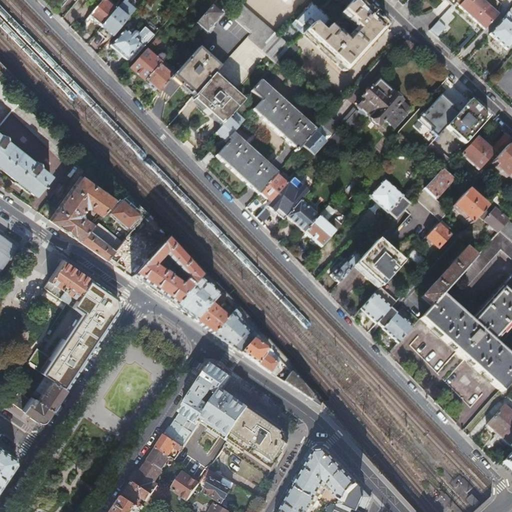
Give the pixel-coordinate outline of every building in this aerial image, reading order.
[(101,0),(88,16),(100,26),(114,10),(104,1),(104,0),(101,0)] [(305,31),(302,34),(342,71),(346,71),(386,27),(386,24),(361,0),(352,0),(346,8),(341,13),(353,25),(353,27),(356,29),(345,41),(336,33),(337,32),(330,25),(323,32),(320,29),(313,24),(309,25),(305,31)] [(482,27),(495,12),(481,0),(456,0),(455,2),(459,5),(459,6),(482,27)] [(76,19),(83,8),(74,3),(67,13),(76,19)] [(240,3),(229,15),(250,34),(247,37),(261,50),(275,35),(240,3)] [(222,14),(212,4),(199,19),(191,28),(197,33),(201,28),(206,32),(222,14)] [(300,27),(305,31),(309,25),(313,24),(320,29),(328,20),(310,4),(293,21),(300,27)] [(116,8),(114,10),(100,26),(112,36),(127,18),(116,8)] [(438,38),(457,15),(449,8),(430,31),(438,38)] [(498,15),(495,12),(482,27),(484,29),(498,15)] [(507,50),(511,44),(511,25),(509,23),(510,22),(511,15),(507,12),(504,18),(490,34),(507,50)] [(110,45),(129,62),(154,35),(144,27),(138,34),(137,32),(135,30),(133,31),(130,34),(124,29),(110,45)] [(292,44),(275,63),(281,68),(298,49),(292,44)] [(176,72),(172,76),(195,95),(212,76),(220,67),(197,48),(176,72)] [(145,49),(128,68),(143,81),(162,61),(165,57),(163,54),(160,53),(156,56),(154,57),(145,49)] [(162,61),(143,81),(157,93),(172,76),(176,72),(165,62),(163,63),(162,61)] [(195,95),(193,98),(222,124),(227,118),(241,102),(212,76),(195,95)] [(18,100),(20,98),(0,81),(0,100),(11,109),(18,100)] [(315,131),(259,81),(250,91),(251,92),(260,100),(257,105),(252,111),(297,151),(303,145),(314,132),(315,131)] [(394,128),(411,110),(379,81),(372,88),(371,87),(362,97),(364,100),(357,107),(370,118),(371,120),(375,124),(378,125),(379,126),(385,120),(394,128)] [(170,96),(177,87),(172,83),(165,92),(170,96)] [(251,92),(247,96),(257,105),(260,100),(251,92)] [(461,105),(447,92),(433,108),(435,110),(446,121),(461,105)] [(70,151),(18,100),(11,109),(10,111),(62,161),(70,151)] [(475,104),(470,100),(444,128),(463,144),(488,117),(482,112),(480,113),(473,106),(475,104)] [(482,112),(475,104),(473,106),(480,113),(482,112)] [(338,124),(329,116),(320,125),(332,135),(336,132),(337,133),(342,128),(347,133),(354,126),(353,125),(362,116),(353,108),(338,124)] [(222,124),(214,133),(226,144),(229,141),(227,139),(231,134),(231,135),(242,122),(238,118),(233,123),(227,118),(222,124)] [(320,125),(315,131),(314,132),(303,145),(314,155),(326,142),(332,135),(320,125)] [(425,148),(407,132),(402,137),(420,154),(425,148)] [(348,144),(337,133),(331,141),(342,151),(348,144)] [(511,139),(505,133),(492,149),(498,155),(507,146),(511,139)] [(0,168),(34,195),(42,186),(43,187),(45,185),(43,184),(50,176),(38,166),(39,165),(38,164),(38,163),(37,162),(36,162),(35,161),(34,161),(33,162),(5,139),(5,138),(5,137),(5,136),(4,136),(4,135),(3,134),(2,134),(1,134),(0,134),(0,168)] [(229,141),(226,144),(214,156),(258,194),(276,174),(242,144),(243,142),(240,140),(239,141),(231,135),(231,134),(227,139),(229,141)] [(475,138),(460,154),(478,170),(493,154),(475,138)] [(430,143),(425,148),(420,154),(439,171),(441,170),(449,160),(430,143)] [(511,150),(507,146),(498,155),(491,163),(495,166),(494,168),(505,178),(507,177),(509,179),(507,182),(508,183),(511,179),(511,150)] [(208,152),(200,161),(205,166),(214,157),(208,152)] [(441,170),(439,171),(423,189),(435,199),(436,199),(452,180),(441,170)] [(477,179),(475,180),(480,184),(487,177),(482,173),(477,179)] [(258,194),(246,208),(256,218),(264,210),(259,205),(266,199),(270,203),(287,184),(276,174),(258,194)] [(467,183),(471,186),(475,180),(477,179),(473,176),(467,183)] [(99,215),(113,199),(80,177),(49,220),(63,230),(77,240),(87,229),(91,224),(81,217),(80,213),(85,207),(88,207),(99,215)] [(293,178),(287,184),(302,198),(308,192),(293,178)] [(395,219),(409,204),(401,197),(401,196),(383,179),(368,196),(386,213),(387,212),(395,219)] [(302,198),(287,184),(270,203),(286,216),(299,201),(302,198)] [(492,195),(495,198),(499,194),(502,190),(499,187),(492,195)] [(435,199),(423,189),(423,188),(414,198),(439,221),(440,220),(449,211),(448,210),(436,199),(435,199)] [(467,190),(452,206),(472,224),(486,208),(467,190)] [(495,198),(493,200),(501,207),(506,201),(499,194),(495,198)] [(127,227),(138,214),(121,199),(110,212),(127,227)] [(303,232),(317,217),(299,201),(286,216),(287,218),(303,232)] [(508,221),(494,208),(489,214),(485,211),(480,217),(480,218),(482,220),(483,220),(497,233),(499,231),(508,221)] [(328,226),(317,217),(303,232),(320,247),(339,225),(333,220),(328,226)] [(440,220),(439,221),(425,237),(438,248),(450,235),(446,232),(449,228),(440,220)] [(511,224),(508,221),(499,231),(511,242),(511,224)] [(106,260),(122,241),(109,231),(102,241),(98,238),(106,228),(98,222),(90,231),(87,229),(77,240),(83,244),(92,250),(106,260)] [(497,233),(478,254),(459,276),(468,284),(500,249),(511,259),(511,242),(499,231),(497,233)] [(0,270),(16,246),(0,234),(0,270)] [(371,236),(367,240),(368,244),(370,247),(375,241),(378,238),(375,235),(371,236)] [(165,241),(148,260),(132,278),(153,292),(174,307),(199,278),(165,241)] [(375,241),(370,247),(360,258),(354,264),(380,287),(400,264),(375,241)] [(478,254),(468,245),(451,264),(452,265),(437,282),(436,281),(422,296),(432,306),(441,295),(459,276),(478,254)] [(424,260),(413,250),(408,256),(419,266),(424,260)] [(330,275),(338,283),(354,264),(360,258),(353,253),(346,260),(344,259),(330,275)] [(75,268),(61,259),(42,287),(54,294),(61,284),(63,286),(62,288),(64,289),(60,295),(58,293),(56,296),(70,306),(88,277),(75,268)] [(432,306),(420,319),(499,390),(502,392),(508,385),(507,385),(511,379),(511,358),(494,343),(511,322),(511,276),(511,275),(470,321),(441,295),(432,306)] [(184,314),(194,321),(210,303),(212,301),(218,294),(213,288),(210,290),(203,284),(206,281),(201,276),(199,278),(174,307),(184,314)] [(88,277),(70,306),(78,311),(51,355),(38,346),(27,362),(46,373),(45,374),(52,379),(65,388),(84,359),(105,326),(117,308),(115,295),(109,291),(103,287),(88,277)] [(396,302),(380,287),(360,309),(376,323),(390,308),(396,302)] [(217,305),(222,298),(218,294),(212,301),(217,305)] [(194,321),(213,334),(227,318),(210,303),(194,321)] [(376,323),(381,328),(397,343),(412,327),(398,315),(400,313),(398,311),(396,313),(395,312),(390,308),(376,323)] [(227,344),(232,347),(250,328),(234,310),(227,318),(213,334),(227,344)] [(238,351),(240,353),(256,335),(250,328),(232,347),(238,351)] [(277,363),(279,360),(268,348),(262,343),(263,342),(256,335),(240,353),(265,370),(270,373),(277,363)] [(221,389),(230,376),(211,363),(188,399),(165,435),(183,446),(201,419),(221,389)] [(317,405),(318,403),(290,372),(288,374),(283,382),(317,405)] [(43,392),(52,379),(45,374),(36,387),(42,391),(43,392)] [(30,398),(22,409),(37,420),(45,418),(55,403),(65,388),(52,379),(43,392),(42,391),(37,399),(31,395),(30,398)] [(230,438),(250,409),(221,389),(201,419),(230,438)] [(19,390),(11,401),(22,409),(30,398),(19,390)] [(486,425),(510,445),(511,442),(511,412),(503,405),(486,425)] [(276,427),(250,409),(230,438),(224,446),(252,466),(265,475),(286,442),(284,432),(276,427)] [(183,446),(165,435),(159,443),(156,447),(170,456),(171,457),(176,449),(180,451),(183,446)] [(511,451),(502,461),(505,463),(505,464),(511,470),(511,442),(510,445),(511,447),(511,451)] [(0,485),(9,471),(14,463),(13,455),(0,446),(0,485)] [(170,456),(156,447),(150,457),(148,460),(161,469),(170,456)] [(365,511),(371,498),(349,475),(326,451),(317,451),(296,488),(317,499),(324,487),(326,488),(327,487),(338,499),(332,511),(361,511),(357,510),(358,507),(365,511)] [(152,494),(157,486),(158,485),(154,482),(163,469),(161,469),(148,460),(144,467),(134,482),(152,494)] [(196,488),(221,503),(224,498),(226,499),(234,483),(210,468),(205,475),(202,480),(199,483),(196,488)] [(171,489),(188,500),(196,488),(199,483),(191,477),(183,472),(171,489)] [(193,474),(191,477),(199,483),(202,480),(193,474)] [(138,506),(142,509),(144,505),(140,503),(143,499),(147,501),(152,494),(134,482),(127,492),(124,497),(138,506)] [(147,501),(146,504),(154,510),(166,492),(157,486),(152,494),(147,501)] [(309,511),(317,499),(296,488),(282,511),(309,511)] [(134,511),(138,506),(124,497),(114,511),(134,511)]
